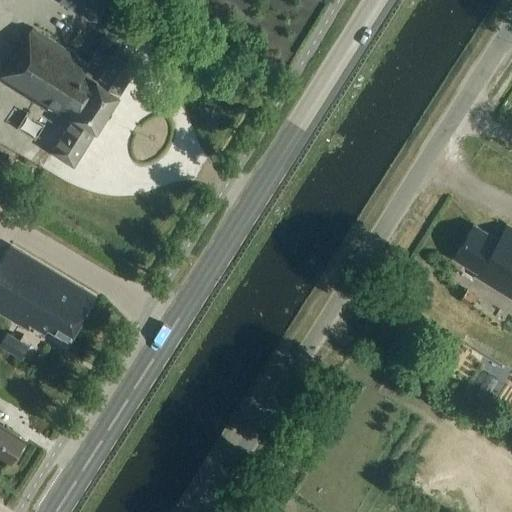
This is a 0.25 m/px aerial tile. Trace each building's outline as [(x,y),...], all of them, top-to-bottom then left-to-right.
[(96,21),(109,0),(64,0),(63,1),(96,21)] [(15,50),(0,72),(0,75),(2,77),(0,79),(55,115),(38,141),(74,164),(142,58),(105,34),(87,61),(31,25),(15,50)] [(472,224),(451,258),(462,264),(476,273),(474,276),(511,299),(511,227),(506,224),(498,239),(472,224)] [(68,341),(95,295),(9,244),(0,258),(0,312),(26,328),(29,325),(44,333),(47,328),(68,341)] [(460,300),(472,307),(479,296),(467,289),(460,300)] [(0,344),(0,345),(13,354),(20,342),(6,334),(0,344)] [(0,455),(11,463),(17,452),(20,451),(23,447),(23,443),(24,440),(0,424),(0,455)]
